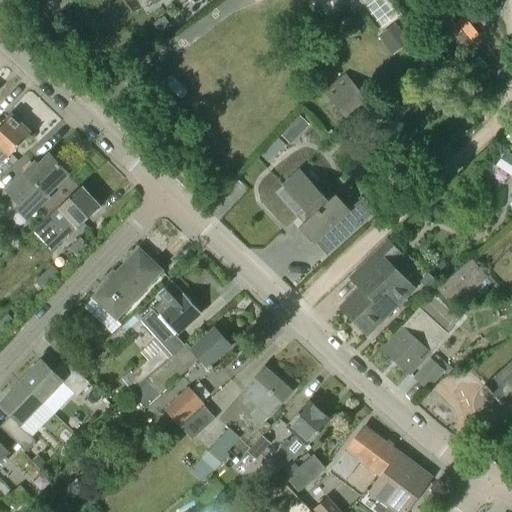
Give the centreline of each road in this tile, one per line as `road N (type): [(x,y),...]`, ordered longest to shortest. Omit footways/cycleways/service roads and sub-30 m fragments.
road 1 (residential): [(473,477),(394,416),(166,196)]
road 2 (residential): [(0,358),(166,196)]
road 3 (residential): [(166,196),(0,43)]
